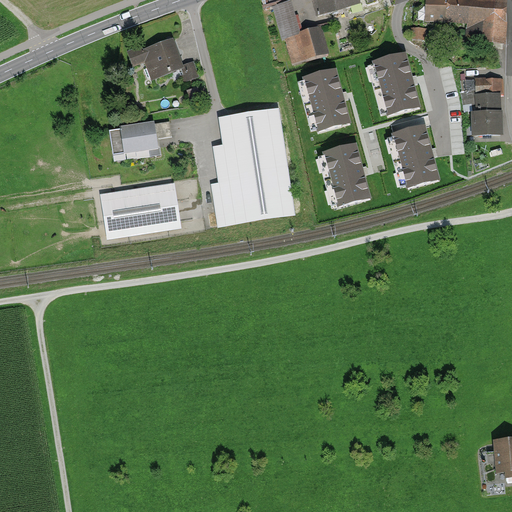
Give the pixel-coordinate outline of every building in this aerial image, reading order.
[(313,0),(318,17),(351,8),(349,2),(355,0),(313,0)] [(504,1),(492,0),(427,0),(426,14),(414,13),(413,23),(426,24),(426,21),(467,24),(467,42),(503,44),(504,1)] [(293,60),(324,52),(318,31),(299,36),(290,3),(274,8),(283,40),(287,39),(293,60)] [(425,30),(413,29),(412,40),(425,41),(425,30)] [(187,69),(176,41),(147,51),(145,48),(130,53),(135,68),(149,63),(155,81),(187,69)] [(404,56),(375,64),(380,82),(374,84),(379,101),(384,100),(388,117),(418,109),(404,56)] [(335,72),(306,80),(311,98),(305,99),(310,117),(314,115),(319,133),(349,125),(335,72)] [(476,79),(473,79),(473,83),(466,83),(465,92),(476,92),(476,79)] [(479,115),(475,115),(476,138),(501,137),(499,82),(478,82),(479,115)] [(279,111),(219,120),(223,148),(214,149),(219,186),(212,187),(219,231),(295,220),(279,111)] [(171,125),(110,134),(114,159),(161,152),(159,141),(173,139),(171,125)] [(424,128),(395,136),(400,154),(394,156),(399,173),(404,172),(409,190),(439,181),(424,128)] [(355,147),(326,155),(331,173),(325,175),(330,192),(334,191),(339,208),(369,200),(355,147)] [(175,186),(100,197),(106,243),(181,232),(175,186)] [(502,480),(511,478),(511,443),(498,445),(502,480)]
